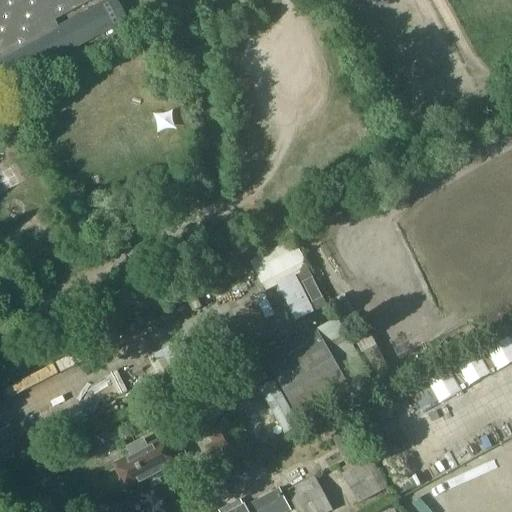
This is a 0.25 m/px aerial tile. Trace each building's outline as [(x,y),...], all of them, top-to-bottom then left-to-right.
[(89,0),(0,0),(0,87),(124,22),(111,0),(110,0),(56,29),(51,20),(73,9),(89,0)] [(299,277),(317,312),(327,307),(309,272),(299,277)] [(285,284),(303,318),(314,313),(296,278),(285,284)] [(356,315),(344,295),(337,299),(349,319),(356,315)] [(337,319),(318,330),(266,360),(302,423),(354,394),(374,383),(370,377),(337,319)] [(397,383),(376,346),(363,354),(384,391),(397,383)] [(285,435),(299,427),(275,383),(266,385),(261,391),(285,435)] [(216,445),(207,449),(217,467),(244,453),(225,418),(207,428),(216,445)] [(365,463),(347,429),(332,437),(350,472),(343,475),(358,506),(388,490),(372,459),(365,463)] [(121,464),(120,462),(119,463),(121,467),(117,469),(127,489),(131,487),(133,491),(134,491),(134,490),(147,483),(148,485),(151,484),(153,486),(161,482),(159,480),(163,478),(162,475),(174,469),(175,470),(176,470),(174,466),(185,460),(175,440),(164,445),(162,441),(161,442),(161,443),(149,449),(146,443),(130,452),(133,457),(121,464)] [(331,511),(315,479),(306,483),(287,493),(296,511),(331,511)] [(209,507),(231,495),(223,480),(201,492),(209,507)] [(289,511),(291,511),(279,490),(246,508),(245,506),(244,506),(241,500),(219,511),(289,511)]
